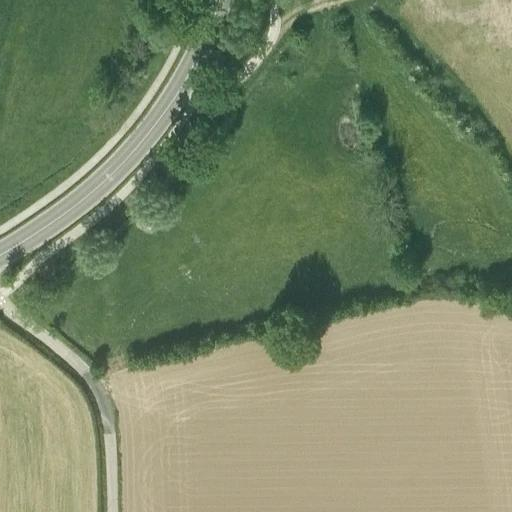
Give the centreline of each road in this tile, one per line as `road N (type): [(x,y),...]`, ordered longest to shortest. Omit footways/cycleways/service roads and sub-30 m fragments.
road 1 (tertiary): [(0,250),(65,209),(123,157),(190,67),(217,0)]
road 2 (unclassified): [(111,511),(108,424),(98,391),(0,302)]
